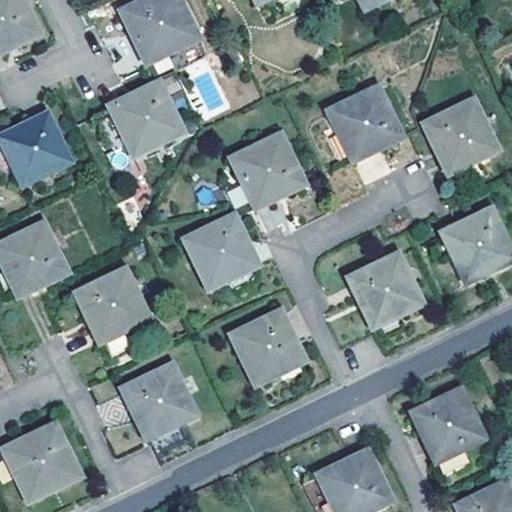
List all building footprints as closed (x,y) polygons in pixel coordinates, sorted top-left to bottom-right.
[(20,0),(0,0),(0,54),(7,51),(38,36),(20,0)] [(176,0),(151,0),(121,16),(133,38),(147,65),(197,40),(176,0)] [(359,0),(365,11),(386,0),(359,0)] [(481,38),(492,32),(484,16),(472,21),(481,38)] [(133,99),(111,110),(134,157),(183,134),(158,87),(133,99)] [(376,91),(328,115),(352,163),(376,151),(400,139),(376,91)] [(471,104),(425,128),(436,151),(448,175),(495,152),(471,104)] [(20,130),(0,139),(0,141),(23,189),(70,167),(46,118),(20,130)] [(279,139),(232,162),(255,210),(277,199),(303,186),(279,139)] [(457,230),(443,237),(466,284),(511,262),(511,260),(490,213),(457,230)] [(232,220),(184,244),(208,292),(256,268),(245,246),(232,220)] [(43,228),(0,249),(0,260),(18,298),(40,288),(65,275),(43,228)] [(396,260),(350,282),(360,304),(373,330),(420,307),(396,260)] [(123,274),(77,296),(89,321),(100,345),(103,343),(112,361),(136,350),(127,331),(147,321),(123,274)] [(181,333),(172,315),(156,324),(164,341),(181,333)] [(280,315),(231,339),(255,386),(303,363),(292,339),(280,315)] [(171,369),(123,392),(134,415),(147,440),(151,438),(158,451),(184,438),(178,425),(194,417),(171,369)] [(459,396),(412,418),(423,440),(434,462),(481,441),(459,396)] [(28,442),(4,454),(28,502),(78,477),(54,429),(28,442)] [(444,474),(467,464),(463,454),(439,464),(444,474)] [(365,456),(318,479),(333,511),(369,511),(388,503),(365,456)] [(511,511),(511,502),(504,486),(457,509),(458,511),(511,511)]
